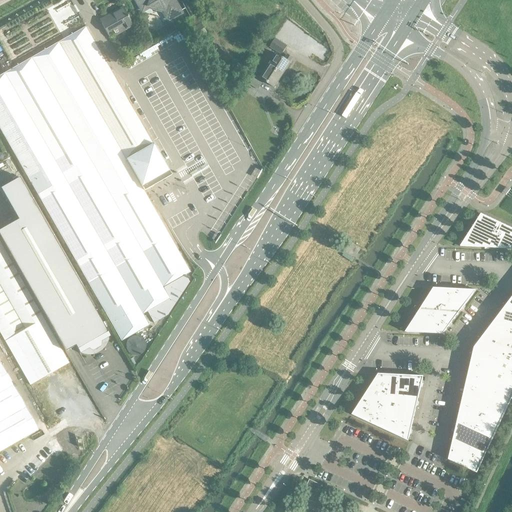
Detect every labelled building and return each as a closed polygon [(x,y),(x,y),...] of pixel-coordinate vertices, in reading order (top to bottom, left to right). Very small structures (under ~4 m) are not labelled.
[(135,0),(142,11),(148,7),(149,6),(163,10),(162,11),(167,20),(180,13),(173,0),(135,0)] [(196,14),(190,2),(184,5),(190,17),(196,14)] [(115,33),(116,36),(134,26),(123,7),(121,8),(120,7),(111,12),(112,14),(100,21),(101,23),(109,37),(115,33)] [(201,23),(200,23),(191,29),(190,29),(197,41),(208,34),(201,23)] [(0,130),(104,311),(116,332),(121,341),(149,325),(142,314),(169,299),(163,288),(190,272),(179,252),(174,243),(141,186),(168,171),(85,27),(0,75),(0,130)] [(287,46),(275,39),(270,47),(281,54),(287,46)] [(117,40),(113,42),(117,50),(122,47),(117,40)] [(293,58),(287,55),(285,59),(276,53),(267,66),(273,70),(274,68),(283,74),(291,63),(290,62),(293,58)] [(260,78),(275,88),(283,74),(274,68),(273,70),(267,66),(260,78)] [(261,84),(250,76),(246,81),(258,89),(261,84)] [(0,187),(0,188),(17,219),(0,229),(0,237),(65,351),(75,345),(79,353),(83,351),(85,354),(89,352),(92,353),(102,347),(103,344),(107,342),(105,338),(109,336),(19,177),(0,187)] [(511,249),(511,228),(481,214),(460,246),(511,249)] [(70,363),(0,242),(0,332),(30,385),(70,363)] [(435,334),(443,334),(447,329),(476,290),(433,288),(405,332),(435,334)] [(511,299),(488,331),(487,330),(474,348),(451,449),(452,450),(449,460),(473,471),(477,473),(511,397),(511,299)] [(146,337),(133,335),(130,352),(144,354),(146,337)] [(0,451),(38,430),(0,363),(0,451)] [(378,374),(371,386),(352,415),(408,441),(423,376),(381,374),(378,374)] [(320,493),(323,486),(309,479),(306,487),(320,493)]
